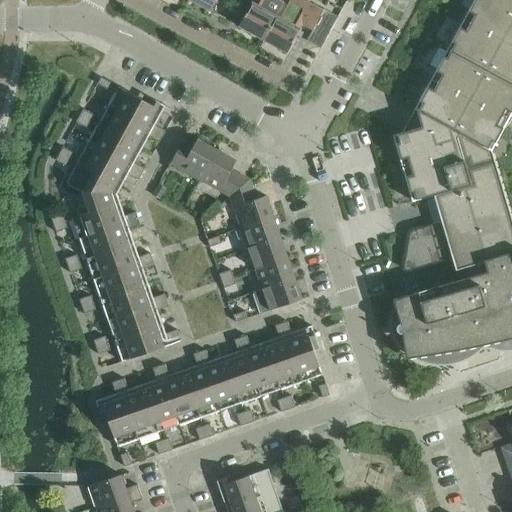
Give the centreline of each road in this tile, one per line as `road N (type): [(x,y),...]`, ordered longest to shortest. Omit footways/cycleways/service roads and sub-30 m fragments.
road 1 (tertiary): [(378,398),(302,141)]
road 2 (residential): [(187,511),(172,469),(378,398)]
road 3 (tertiary): [(87,19),(302,141)]
road 4 (residential): [(297,88),(129,0)]
road 5 (tertiary): [(382,0),(302,141)]
